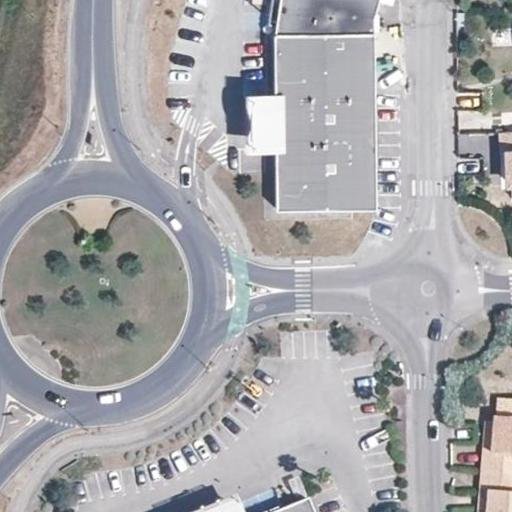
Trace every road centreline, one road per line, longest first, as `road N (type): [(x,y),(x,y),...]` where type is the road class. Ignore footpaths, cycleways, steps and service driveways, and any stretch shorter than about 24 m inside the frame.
road 1 (residential): [(437,0),(428,266)]
road 2 (residential): [(429,314),(433,511)]
road 3 (residential): [(189,353),(240,315),(329,290)]
road 4 (secondary): [(91,56),(54,193)]
road 5 (residential): [(329,290),(193,254)]
road 6 (secondary): [(124,192),(91,56)]
road 7 (secondary): [(73,409),(139,399),(189,353)]
